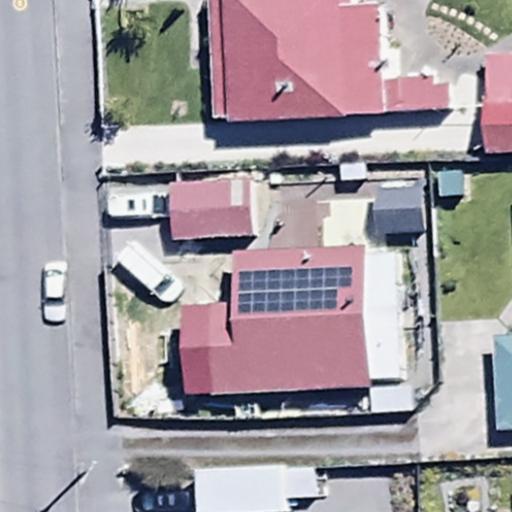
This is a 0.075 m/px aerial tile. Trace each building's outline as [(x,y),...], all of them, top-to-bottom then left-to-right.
[(213,0),(216,144),(384,142),(384,128),(447,127),(446,93),(392,94),(392,29),(354,29),(354,0),(213,0)] [(483,168),(511,167),(511,73),(482,73),(483,168)] [(255,249),(252,195),(170,200),(174,254),(255,249)] [(398,267),(236,275),(238,319),(208,321),(211,409),(404,401),(398,267)] [(511,355),(493,357),(496,449),(511,448),(511,355)] [(198,482),(198,511),(313,511),(313,479),(198,482)]
